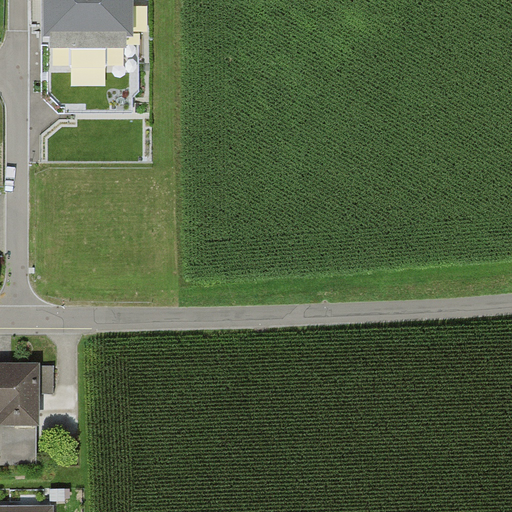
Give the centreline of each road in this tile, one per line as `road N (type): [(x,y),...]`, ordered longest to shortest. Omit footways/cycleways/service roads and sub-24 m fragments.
road 1 (unclassified): [(17,318),(511,303)]
road 2 (residential): [(17,318),(15,74)]
